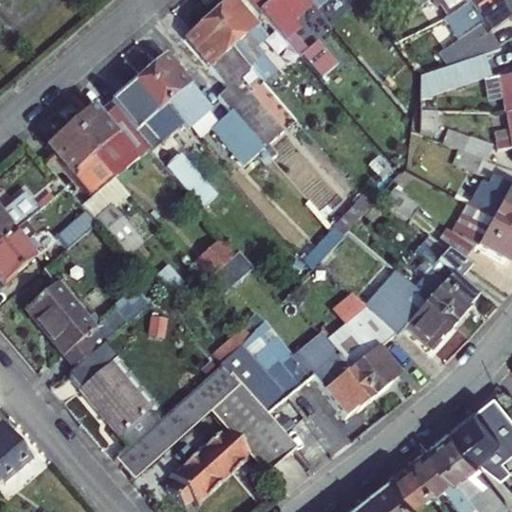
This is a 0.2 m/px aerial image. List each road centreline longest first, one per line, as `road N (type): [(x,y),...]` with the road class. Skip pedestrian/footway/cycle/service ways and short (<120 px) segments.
road 1 (residential): [(292,511),(433,402),(511,321)]
road 2 (residential): [(0,126),(147,0)]
road 3 (residential): [(0,372),(118,511)]
